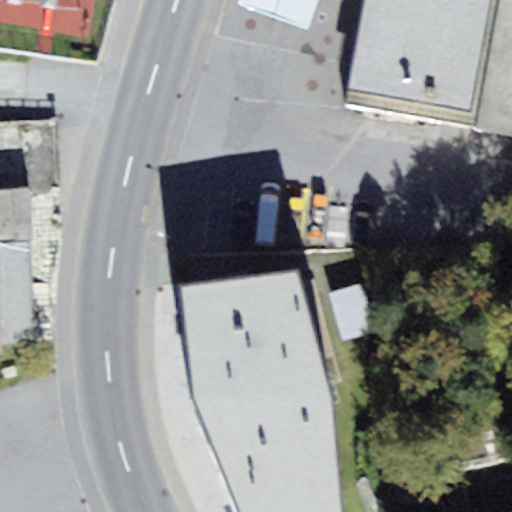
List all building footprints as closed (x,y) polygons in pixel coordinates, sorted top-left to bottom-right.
[(319,0),(240,0),(238,5),(309,30),(319,0)] [(511,0),(365,0),(346,105),(511,135),(511,0)] [(0,358),(1,358),(0,341),(0,340),(39,338),(29,184),(0,185),(0,358)] [(182,285),(195,409),(332,389),(295,269),(182,285)] [(341,511),(332,389),(195,409),(236,511),(341,511)]
